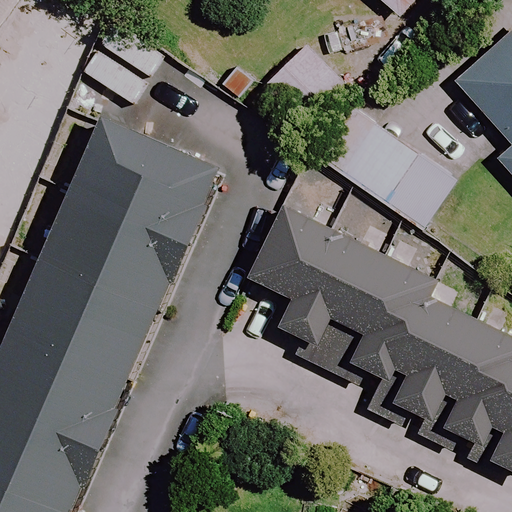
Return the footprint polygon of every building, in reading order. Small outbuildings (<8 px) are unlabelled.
[(379,0),(401,19),(417,0),(379,0)] [(511,36),(458,86),(511,144),(511,148),(498,162),(511,177),(511,36)] [(351,93),(303,50),(264,93),(312,136),(351,93)] [(0,239),(47,132),(10,116),(0,139),(0,239)] [(457,182),(363,117),(328,169),(423,233),(457,182)] [(81,511),(227,175),(102,121),(0,356),(0,511),(81,511)] [(511,338),(432,296),(440,280),(285,200),(242,281),(282,302),(267,330),(297,346),(289,362),(345,392),(338,406),(485,482),(489,475),(511,487),(511,338)]
